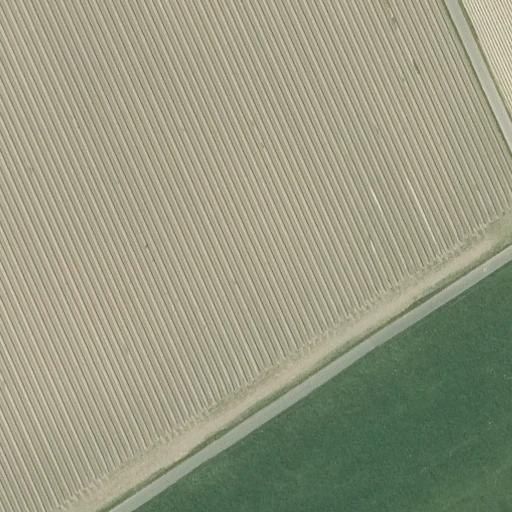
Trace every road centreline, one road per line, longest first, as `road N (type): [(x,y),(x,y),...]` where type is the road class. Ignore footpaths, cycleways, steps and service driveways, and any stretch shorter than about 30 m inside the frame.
road 1 (unclassified): [(120,511),(511,254)]
road 2 (unclassified): [(511,144),(448,0)]
